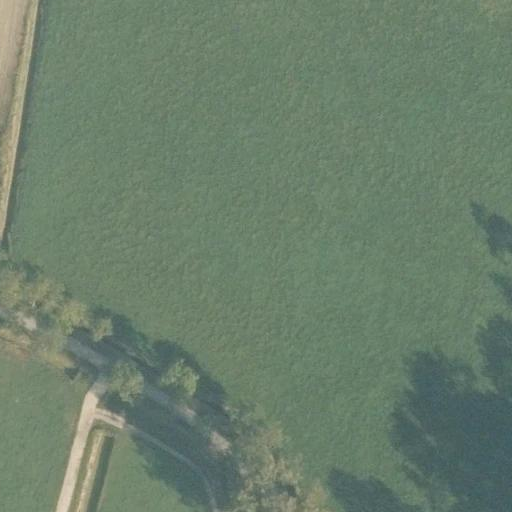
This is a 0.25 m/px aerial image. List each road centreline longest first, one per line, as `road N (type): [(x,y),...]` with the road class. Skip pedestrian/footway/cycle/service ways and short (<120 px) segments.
road 1 (unclassified): [(280,511),(229,451),(107,369),(0,315)]
road 2 (track): [(107,369),(86,410),(60,511)]
